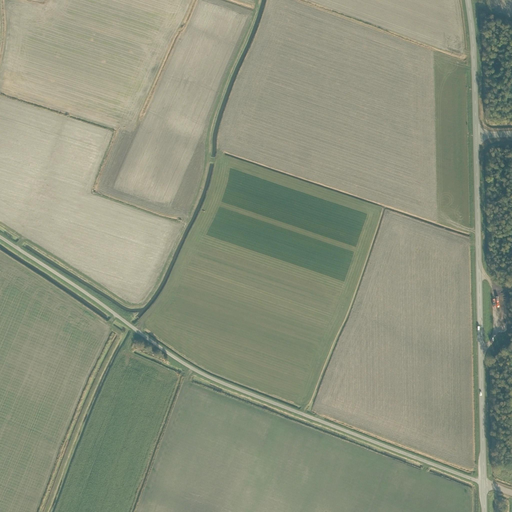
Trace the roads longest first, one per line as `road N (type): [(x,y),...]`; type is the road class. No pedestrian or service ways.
road 1 (unclassified): [(483,483),(209,377),(0,236)]
road 2 (secondary): [(483,483),(475,135)]
road 3 (secondary): [(475,135),(467,0)]
